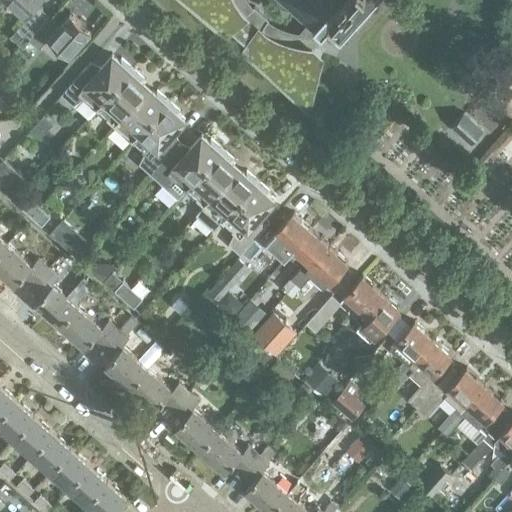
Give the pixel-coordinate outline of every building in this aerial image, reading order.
[(3,0),(1,3),(0,3),(0,11),(4,15),(14,3),(26,13),(25,14),(27,16),(17,28),(29,39),(48,18),(51,14),(36,2),(37,0),(3,0)] [(188,0),(225,32),(229,29),(248,45),(245,50),(308,105),(321,51),(313,44),(326,29),(340,41),(376,0),(188,0)] [(70,11),(57,26),(48,18),(29,39),(39,48),(49,36),(69,54),(91,29),(70,11)] [(113,52),(95,71),(87,64),(61,92),(73,103),(84,96),(97,108),(133,67),(121,56),(120,58),(113,52)] [(133,67),(97,108),(115,124),(147,87),(143,83),(145,81),(143,79),(144,77),(133,67)] [(151,90),(147,87),(115,124),(133,140),(169,99),(157,88),(155,90),(153,88),(151,90)] [(169,99),(133,140),(145,150),(139,162),(152,173),(177,144),(168,136),(185,117),(178,111),(180,108),(169,99)] [(465,110),(451,125),(470,142),(483,128),(484,127),(465,110)] [(41,138),(53,123),(43,115),(31,129),(41,138)] [(209,138),(202,132),(185,151),(177,144),(152,173),(163,183),(173,176),(186,187),(222,146),(211,136),(209,138)] [(222,146),(186,187),(204,203),(237,166),(233,163),(235,161),(232,159),(234,157),(222,146)] [(0,186),(17,200),(31,183),(5,161),(0,166),(0,186)] [(241,170),(237,166),(204,203),(222,219),(258,178),(247,168),(245,170),(243,168),(241,170)] [(270,189),(258,178),(222,219),(235,230),(229,242),(241,252),(267,224),(258,216),(275,197),(268,191),(270,189)] [(50,215),(30,198),(21,208),(41,225),(50,215)] [(276,229),(265,242),(284,259),(284,258),(295,246),(294,245),(312,226),(293,209),(275,229),(276,229)] [(91,242),(63,217),(49,232),(77,257),(91,242)] [(295,246),(284,258),(294,267),(297,270),(301,265),(306,269),(312,262),(330,242),(312,226),(294,245),(295,246)] [(297,270),(292,275),(302,283),(309,275),(323,287),(349,258),(330,242),(312,262),(306,269),(301,265),(297,270)] [(7,243),(0,250),(0,267),(16,282),(23,274),(34,283),(49,266),(39,256),(31,265),(7,243)] [(220,297),(249,264),(239,256),(210,288),(220,297)] [(89,268),(103,279),(115,266),(110,262),(106,261),(99,261),(95,263),(91,266),(89,268)] [(59,275),(49,266),(34,283),(44,292),(37,301),(62,323),(77,306),(52,283),(59,275)] [(133,308),(142,298),(112,271),(103,280),(133,308)] [(346,291),(348,293),(341,300),(332,293),(306,321),(316,330),(340,303),(352,313),(353,311),(358,315),(382,288),(364,271),(346,291)] [(83,272),(72,287),(82,295),(94,280),(83,272)] [(283,285),(293,293),(302,283),(292,275),(283,285)] [(400,304),(382,288),(358,315),(353,311),(352,313),(344,321),(353,330),(357,325),(371,337),(400,304)] [(232,316),(244,303),(229,289),(217,303),(232,316)] [(250,331),(267,312),(251,297),(234,316),(250,331)] [(77,306),(62,323),(86,345),(94,336),(104,345),(119,328),(109,318),(101,327),(77,306)] [(276,353),(297,330),(274,310),(253,333),(276,353)] [(397,337),(415,354),(433,334),(415,317),(397,337)] [(353,330),(344,321),(335,331),(344,339),(353,330)] [(130,337),(119,328),(104,345),(114,355),(107,363),(131,385),(147,368),(122,346),(130,337)] [(452,351),(433,334),(415,354),(416,354),(410,361),(405,357),(396,368),(405,376),(409,371),(421,382),(407,397),(416,405),(437,382),(429,375),(433,370),(434,371),(452,351)] [(371,354),(354,355),(356,370),(371,354)] [(325,392),(337,379),(319,363),(307,376),(325,392)] [(461,408),(485,381),(467,364),(449,385),(445,389),(437,382),(416,405),(427,414),(444,395),(455,405),(456,403),(461,408)] [(147,368),(131,385),(156,407),(164,398),(174,408),(189,390),(179,381),(171,390),(147,368)] [(405,376),(396,368),(387,377),(396,385),(405,376)] [(0,418),(18,398),(0,381),(0,418)] [(504,397),(485,381),(461,408),(456,403),(455,405),(447,414),(456,422),(465,412),(479,424),(504,397)] [(350,397),(354,392),(345,384),(332,398),(350,415),(359,405),(350,397)] [(200,399),(189,390),(174,408),(185,417),(177,425),(202,447),(217,430),(192,408),(200,399)] [(37,414),(18,398),(0,418),(0,423),(15,438),(37,414)] [(55,431),(37,414),(15,438),(34,454),(55,431)] [(456,422),(447,414),(438,423),(448,432),(456,422)] [(511,418),(501,431),(502,432),(497,437),(488,430),(475,446),(462,460),(472,469),(494,444),(501,450),(491,462),(494,465),(490,469),(492,471),(486,478),(490,482),(496,475),(499,478),(508,468),(498,460),(508,449),(511,453),(511,418)] [(346,449),(357,436),(347,427),(335,439),(346,449)] [(217,430),(202,447),(227,469),(234,461),(244,469),(267,442),(257,433),(249,443),(250,444),(242,452),(217,430)] [(73,447),(55,431),(34,454),(52,471),(73,447)] [(377,456),(356,438),(345,450),(358,461),(361,458),(368,465),(377,456)] [(270,462),(268,460),(276,450),(267,442),(244,469),(255,479),(248,488),(272,509),(287,492),(262,470),(270,462)] [(343,450),(334,442),(328,448),(336,457),(343,450)] [(91,463),(73,447),(52,471),(70,487),(91,463)] [(511,453),(508,449),(498,460),(508,468),(511,465),(511,453)] [(0,465),(0,469),(10,478),(17,471),(4,460),(0,465)] [(388,480),(395,472),(384,462),(376,471),(388,480)] [(110,480),(91,463),(70,487),(89,503),(110,480)] [(432,495),(451,473),(439,463),(421,485),(432,495)] [(400,499),(413,485),(402,475),(389,489),(400,499)] [(16,484),(28,494),(34,487),(23,477),(16,484)] [(114,511),(129,497),(110,480),(89,503),(98,511),(114,511)] [(34,500),(46,511),(53,503),(40,492),(34,500)] [(309,511),(287,492),(272,509),(275,511),(326,511),(319,506),(314,511),(309,511)]
